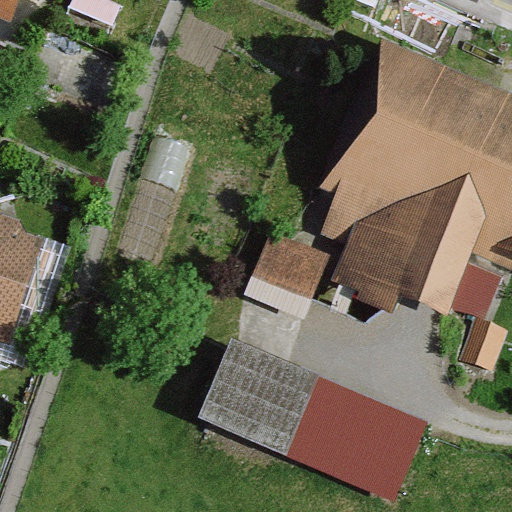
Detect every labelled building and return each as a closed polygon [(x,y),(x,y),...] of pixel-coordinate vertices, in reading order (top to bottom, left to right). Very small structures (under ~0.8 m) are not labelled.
[(0,0),(0,21),(6,24),(15,0),(0,0)] [(511,101),(386,51),(308,245),(456,303),(479,245),(511,258),(511,101)] [(0,366),(13,371),(52,246),(0,229),(0,366)] [(308,315),(333,256),(273,231),(249,290),(308,315)] [(321,387),(232,350),(204,416),(293,453),(321,387)]
